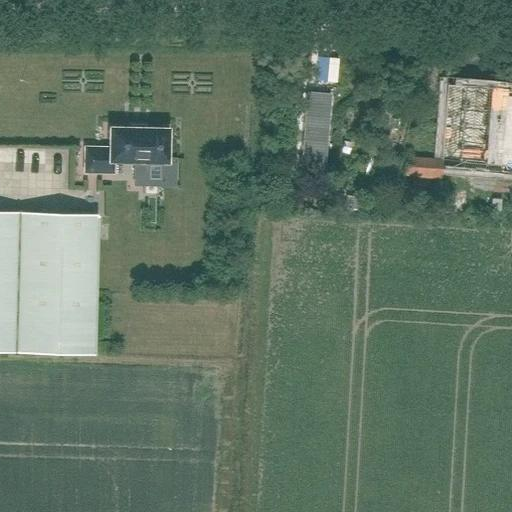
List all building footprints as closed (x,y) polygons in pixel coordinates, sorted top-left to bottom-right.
[(403,95),(406,86),(396,82),(393,91),(403,95)] [(440,166),(511,172),(511,90),(446,85),(440,160),(405,158),(403,176),(440,178),(440,166)] [(306,92),(300,164),(323,166),(330,94),(306,92)] [(85,149),(84,172),(110,173),(110,161),(163,162),(164,131),(108,129),(107,149),(85,149)] [(95,215),(0,212),(0,352),(91,355),(95,215)]
